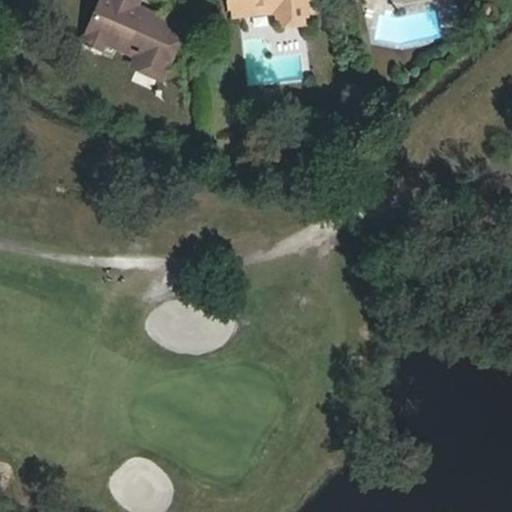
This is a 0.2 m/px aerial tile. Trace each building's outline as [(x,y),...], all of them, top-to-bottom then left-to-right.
[(142,20),(142,12),(134,9),(137,0),(100,0),(86,33),(106,42),(127,51),(131,43),(140,47),(132,65),(138,68),(155,76),(159,78),(184,25),(170,20),(168,24),(154,18),(148,30),(139,26),(142,20)] [(237,19),(243,18),(249,7),(277,6),(278,15),(278,20),(282,20),(282,23),(300,22),(300,19),(305,19),(303,0),(227,0),(229,12),(237,19)] [(249,7),(243,18),(278,15),(277,6),(249,7)] [(154,18),(142,12),(142,20),(139,26),(148,30),(154,18)] [(106,42),(86,33),(81,46),(101,54),(106,42)] [(152,82),(155,76),(138,68),(135,74),(152,82)]
